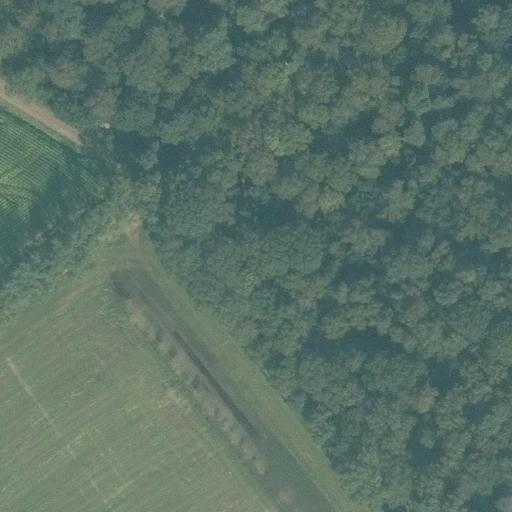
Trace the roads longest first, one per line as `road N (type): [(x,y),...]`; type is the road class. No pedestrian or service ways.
road 1 (track): [(156,190),(410,511)]
road 2 (track): [(156,190),(412,0)]
road 3 (track): [(0,294),(156,190)]
road 4 (track): [(0,94),(156,190)]
